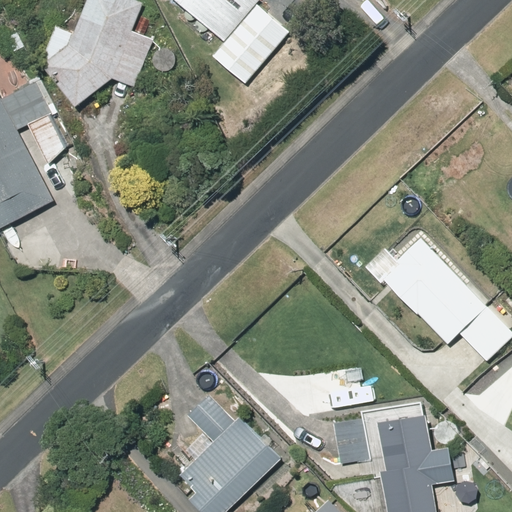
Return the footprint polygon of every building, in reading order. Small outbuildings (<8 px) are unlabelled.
[(47,67),(79,108),(115,79),(138,88),(156,42),(134,33),(145,3),(136,0),(91,0),(74,44),(47,67)] [(262,0),(177,0),(226,42),(262,0)] [(0,229),(56,200),(20,130),(30,125),(50,165),(69,147),(54,116),(61,113),(44,81),(37,84),(20,51),(27,47),(18,29),(0,38),(0,229)] [(202,67),(215,78),(224,67),(211,56),(202,67)] [(424,237),(385,274),(451,342),(490,304),(424,237)] [(389,459),(391,473),(385,474),(391,511),(441,511),(437,485),(452,482),(449,465),(439,466),(432,417),(426,418),(423,403),(384,409),(386,417),(338,424),(344,465),(389,459)] [(264,440),(243,419),(182,477),(199,493),(192,500),(204,511),(230,511),(284,460),(274,450),(279,444),(269,434),(264,440)] [(321,511),(342,511),(332,501),(321,511)]
